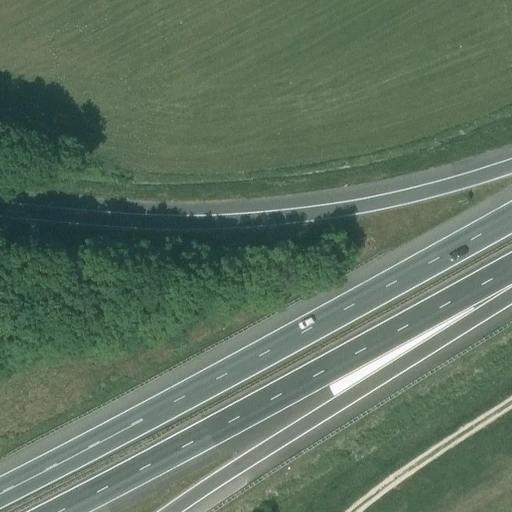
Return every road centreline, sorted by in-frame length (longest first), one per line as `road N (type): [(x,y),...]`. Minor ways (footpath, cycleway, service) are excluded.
road 1 (motorway): [(511,216),(0,491)]
road 2 (motorway): [(511,166),(347,210),(251,222),(148,224),(0,209)]
road 3 (motorway): [(62,511),(511,268)]
road 4 (motorway): [(173,511),(511,293)]
road 5 (track): [(511,408),(361,511)]
